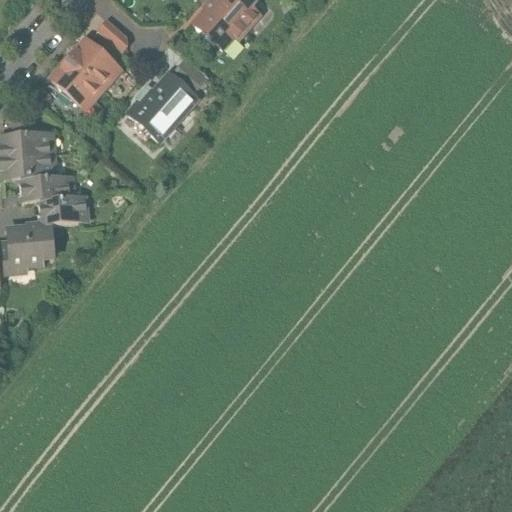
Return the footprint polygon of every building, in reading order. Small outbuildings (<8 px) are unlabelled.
[(264,6),(257,0),(208,0),(201,8),(186,26),(222,56),(264,6)] [(126,39),(102,19),(92,31),(116,51),(126,39)] [(83,114),(118,70),(77,38),(62,56),(42,81),(83,114)] [(173,54),(160,70),(194,97),(207,81),(173,54)] [(157,142),(194,97),(160,70),(146,88),(124,115),(157,142)] [(35,125),(11,127),(12,139),(36,137),(35,125)] [(0,140),(0,150),(1,163),(49,159),(47,136),(36,137),(12,139),(0,140)] [(51,181),(49,159),(1,163),(2,185),(19,184),(51,181)] [(21,207),(39,206),(39,205),(69,203),(69,202),(67,180),(51,181),(19,184),(21,207)] [(80,201),(69,202),(69,203),(39,205),(39,206),(41,230),(50,229),(82,227),(80,201)] [(26,234),(7,235),(8,245),(10,270),(11,270),(43,268),(42,262),(52,261),(50,229),(41,230),(25,231),(26,234)] [(8,245),(0,245),(0,276),(11,276),(11,270),(10,270),(8,245)]
